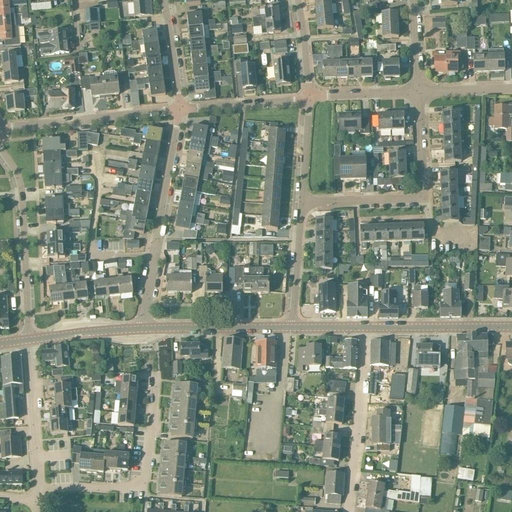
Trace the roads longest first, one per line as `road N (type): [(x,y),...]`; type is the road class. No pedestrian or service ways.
road 1 (residential): [(142,328),(179,108)]
road 2 (residential): [(28,339),(18,181),(0,146)]
road 3 (residential): [(346,511),(363,327)]
road 4 (residential): [(0,127),(179,108)]
road 5 (secondary): [(292,327),(142,328)]
road 6 (secondary): [(511,327),(363,327)]
road 7 (residential): [(39,484),(28,339)]
road 8 (residential): [(309,97),(179,108)]
road 9 (residential): [(301,202),(292,327)]
